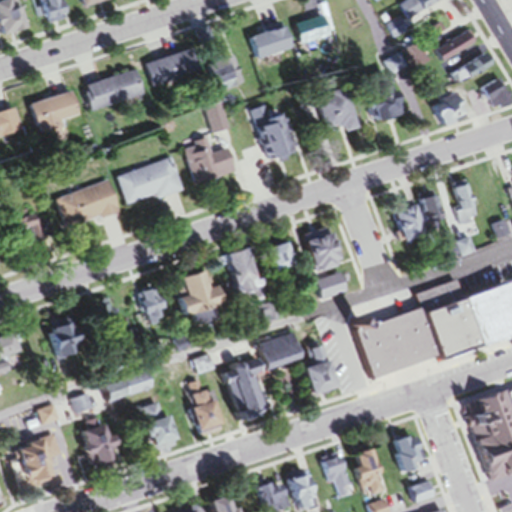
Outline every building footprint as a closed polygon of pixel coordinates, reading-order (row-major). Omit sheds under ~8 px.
[(0,40),(27,33),(19,0),(0,5),(0,40)] [(44,24),(65,18),(58,0),(43,0),(37,2),(44,24)] [(111,0),(78,0),(82,12),(112,3),(111,0)] [(412,0),(395,10),(404,25),(444,1),(443,0),(412,0)] [(325,45),(325,22),(296,22),(296,45),(325,45)] [(383,29),(389,42),(403,35),(397,22),(383,29)] [(256,63),(292,52),(284,27),(248,39),(256,63)] [(438,69),(474,45),(466,32),(429,55),(438,69)] [(397,55),(408,75),(426,66),(416,46),(397,55)] [(196,80),(190,56),(143,67),(148,91),(196,80)] [(219,95),(240,86),(229,60),(208,69),(219,95)] [(402,120),(392,77),(401,75),(397,60),(378,65),(386,97),(367,102),(373,127),(402,120)] [(89,114),(142,100),(135,75),(82,89),(89,114)] [(511,105),(511,104),(497,81),(476,95),(492,119),(511,105)] [(29,107),(36,137),(60,131),(58,124),(76,120),(71,97),(29,107)] [(354,133),(351,98),(319,101),(322,135),(354,133)] [(434,130),(467,122),(461,98),(428,106),(434,130)] [(202,110),(207,137),(225,134),(220,107),(202,110)] [(294,157),(279,115),(266,120),(262,109),(245,116),(264,168),(294,157)] [(0,116),(0,141),(19,135),(12,113),(0,116)] [(223,139),(211,143),(214,155),(208,157),(204,143),(179,149),(189,189),(233,177),(223,139)] [(171,165),(114,179),(122,209),(178,195),(171,165)] [(64,236),(116,213),(104,184),(51,206),(64,236)] [(455,229),(473,226),(466,184),(448,187),(455,229)] [(395,213),(406,243),(423,237),(413,207),(395,213)] [(488,230),(494,247),(509,242),(503,225),(488,230)] [(318,276),(343,265),(329,230),(303,240),(318,276)] [(453,248),(458,261),(472,256),(466,242),(453,248)] [(299,270),(291,246),(268,253),(276,277),(299,270)] [(207,276),(181,283),(186,300),(177,303),(182,321),(262,298),(250,253),(226,259),(234,285),(211,292),(207,276)] [(511,275),(358,324),(375,376),(511,331),(511,275)] [(322,304),(346,296),(339,277),(315,286),(322,304)] [(165,316),(162,293),(132,296),(134,319),(165,316)] [(80,339),(73,341),(70,329),(45,336),(52,365),(85,356),(80,339)] [(0,341),(0,364),(20,355),(11,337),(0,341)] [(236,428),(266,419),(254,379),(304,364),(315,400),(339,393),(331,365),(325,366),(321,351),(300,357),(294,337),(257,348),(261,360),(219,373),(236,428)] [(212,374),(207,360),(192,365),(197,380),(212,374)] [(152,392),(147,376),(104,390),(109,406),(152,392)] [(185,390),(200,440),(222,433),(206,383),(185,390)] [(89,412),(83,399),(66,407),(72,420),(89,412)] [(171,420),(161,422),(157,407),(140,412),(153,456),(179,449),(171,420)] [(40,430),(55,425),(50,412),(35,418),(40,430)] [(123,462),(111,429),(86,438),(98,471),(123,462)] [(27,492),(62,482),(50,440),(15,451),(27,492)] [(471,454),(473,473),(486,472),(484,452),(471,454)] [(352,461),(368,502),(387,494),(371,454),(352,461)] [(325,489),(331,487),(336,503),(352,498),(339,457),(318,464),(325,489)] [(293,511),(315,511),(305,476),(300,476),(285,480),(282,484),(257,491),(257,495),(262,511),(263,511),(284,511),(289,511),(293,511)] [(418,507),(434,500),(429,488),(413,495),(418,507)] [(237,511),(234,511),(230,500),(215,511),(237,511)]
